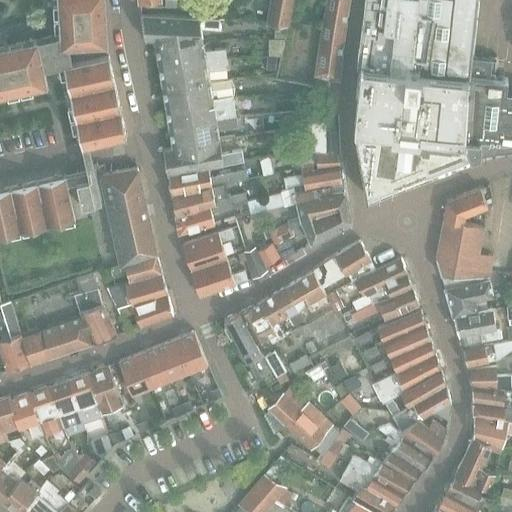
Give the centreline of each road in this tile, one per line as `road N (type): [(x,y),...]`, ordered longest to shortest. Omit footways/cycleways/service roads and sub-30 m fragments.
road 1 (residential): [(409,511),(458,437),(463,393),(412,204)]
road 2 (residential): [(127,0),(146,141),(194,313)]
road 3 (residential): [(368,225),(346,124),(360,0)]
road 4 (residential): [(194,313),(0,389)]
road 5 (residential): [(368,225),(194,313)]
